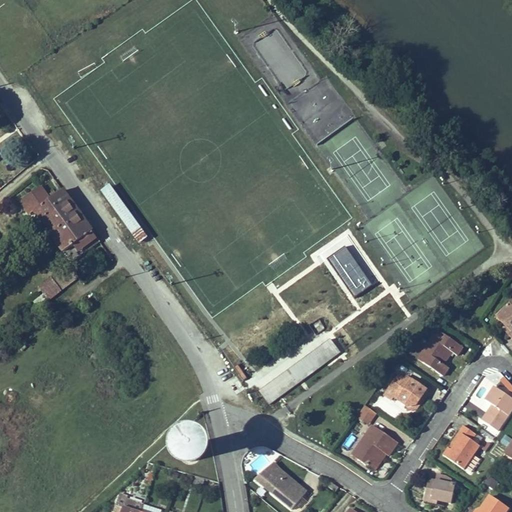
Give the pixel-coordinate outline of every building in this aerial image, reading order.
[(386,146),(381,140),(375,145),(379,151),(386,146)] [(100,188),(137,243),(147,236),(110,182),(100,188)] [(100,242),(63,191),(50,201),(41,188),(21,202),(31,215),(35,213),(71,263),(72,263),(100,242)] [(70,267),(53,278),(61,289),(78,278),(70,267)] [(49,300),(61,290),(51,277),(38,286),(49,300)] [(379,282),(340,311),(350,325),(389,296),(379,282)] [(511,334),(510,337),(511,339),(511,303),(497,317),(507,327),(511,333),(511,334)] [(511,334),(511,333),(507,327),(503,330),(510,337),(511,334)] [(463,348),(437,331),(430,343),(425,340),(421,345),(426,348),(418,360),(418,361),(443,378),(449,369),(440,363),(449,351),(457,357),(463,348)] [(260,392),(269,405),(291,389),(325,364),(339,354),(330,341),(324,346),(328,351),(322,355),(319,350),(300,364),(260,392)] [(405,381),(398,376),(384,396),(391,401),(394,398),(409,408),(417,406),(420,402),(423,403),(430,393),(407,378),(405,381)] [(511,400),(494,388),(484,402),(493,407),(483,422),(498,432),(511,411),(511,400)] [(265,412),(270,408),(263,400),(258,404),(265,412)] [(417,406),(409,408),(409,411),(418,409),(423,403),(420,402),(417,406)] [(373,420),(377,415),(365,407),(361,412),(373,420)] [(373,420),(361,412),(357,417),(370,426),(373,420)] [(443,456),(464,471),(465,470),(474,456),(480,448),(480,447),(473,441),(476,436),(464,427),(459,435),(462,437),(451,452),(448,450),(443,456)] [(389,458),(398,444),(373,428),(367,436),(353,458),(372,471),(384,454),(387,457),(389,458)] [(451,452),(462,437),(459,435),(448,450),(451,452)] [(511,441),(508,448),(503,455),(511,461),(511,460),(511,441)] [(199,453),(199,451),(198,449),(196,447),(194,446),(192,446),(190,446),(186,447),(184,448),(183,450),(182,452),(182,454),(183,456),(183,458),(185,460),(186,461),(188,462),(190,462),(193,463),(195,462),(196,461),(198,459),(199,457),(199,455),(199,453)] [(384,454),(372,471),(376,473),(387,457),(384,454)] [(480,460),(474,456),(465,470),(471,474),(480,460)] [(256,481),(292,510),(306,493),(279,471),(274,465),(256,481)] [(436,482),(451,486),(452,481),(447,477),(438,475),(436,482)] [(489,476),(484,483),(493,490),(499,482),(489,476)] [(196,478),(194,485),(203,487),(205,481),(196,478)] [(429,480),(424,502),(432,504),(432,500),(443,503),(451,504),(455,486),(451,486),(436,482),(429,480)] [(339,487),(331,482),(328,487),(335,492),(339,487)] [(142,511),(144,507),(127,501),(128,498),(121,496),(115,511),(142,511)] [(476,511),(507,511),(508,510),(490,497),(479,511),(477,511),(476,511)]
